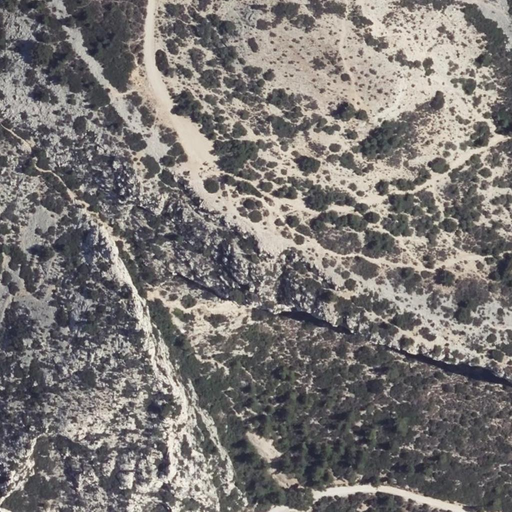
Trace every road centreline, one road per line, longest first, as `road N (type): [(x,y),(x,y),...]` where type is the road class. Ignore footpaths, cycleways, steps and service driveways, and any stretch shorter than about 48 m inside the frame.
road 1 (track): [(276,511),(357,488),(467,511)]
road 2 (track): [(151,0),(151,69),(173,112),(217,164)]
